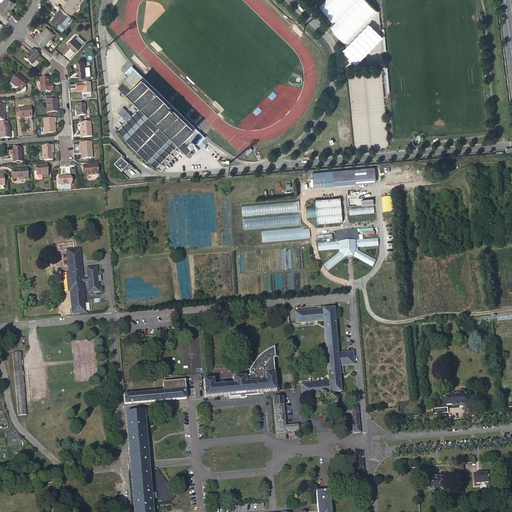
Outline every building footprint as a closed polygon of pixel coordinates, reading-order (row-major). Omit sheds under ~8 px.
[(3,0),(2,2),(0,4),(0,9),(6,15),(8,11),(14,3),(10,0),(3,0)] [(82,0),(69,0),(66,3),(62,7),(72,14),(75,10),(74,10),(82,0)] [(325,0),(319,6),(335,22),(356,0),(325,0)] [(356,0),(335,22),(330,28),(345,43),(377,11),(366,0),(356,0)] [(68,15),(60,8),(57,12),(58,12),(51,20),(59,26),(68,15)] [(34,39),(43,47),(54,34),(46,27),(42,32),(38,37),(36,36),(34,39)] [(85,42),(78,36),(76,38),(74,37),(67,44),(75,51),(85,42)] [(31,65),(39,55),(32,49),(24,59),(31,65)] [(78,77),(79,80),(91,79),(90,75),(85,76),(84,62),(77,63),(78,77)] [(128,75),(119,85),(141,107),(132,117),(131,115),(131,116),(126,120),(127,121),(118,131),(127,140),(127,141),(126,143),(143,160),(145,158),(146,159),(155,168),(179,144),(187,151),(196,142),(198,144),(203,139),(132,71),(129,68),(125,73),(128,75)] [(17,74),(10,82),(16,87),(17,86),(21,90),(28,83),(17,74)] [(48,78),(39,78),(40,92),(52,91),(51,85),(48,86),(48,78)] [(89,83),(80,84),(81,94),(90,94),(89,83)] [(53,100),(45,100),(47,113),(57,112),(56,103),(58,103),(57,99),(53,100)] [(85,104),(75,105),(76,116),(85,115),(85,104)] [(18,108),(18,109),(19,117),(19,118),(31,117),(30,107),(18,108)] [(126,120),(131,116),(122,108),(117,112),(126,120)] [(55,118),(43,119),(44,134),(55,133),(54,123),(56,122),(55,118)] [(7,122),(0,122),(0,138),(10,138),(9,127),(8,127),(7,122)] [(80,123),(81,128),(82,138),(91,137),(90,122),(80,123)] [(92,158),(91,142),(79,143),(79,147),(80,147),(81,159),(92,158)] [(52,153),(51,146),(42,147),(43,161),(52,160),(52,153)] [(21,149),(12,150),(13,163),(22,162),(21,149)] [(123,164),(113,165),(114,177),(124,177),(123,164)] [(47,165),(33,166),(33,171),(36,171),(36,176),(42,175),(42,177),(48,177),(47,165)] [(97,165),(84,166),(85,176),(98,175),(97,165)] [(13,179),(19,179),(23,178),(23,180),(28,179),(27,168),(12,170),(13,179)] [(377,181),(376,168),(313,173),(314,187),(377,181)] [(70,176),(58,177),(58,185),(71,185),(70,176)] [(343,221),(341,197),(316,199),(317,206),(318,217),(318,223),(343,221)] [(392,213),(392,198),(382,198),(382,213),(392,213)] [(297,200),(260,203),(260,215),(298,212),(297,200)] [(249,202),(238,202),(241,235),(252,234),(249,202)] [(318,217),(317,206),(306,207),(307,218),(318,217)] [(375,206),(349,208),(350,215),(375,213),(375,206)] [(298,214),(261,217),(262,228),(299,225),(298,214)] [(309,228),(262,232),(263,242),(310,239),(309,228)] [(379,246),(379,238),(359,240),(358,229),(350,230),(349,231),(346,231),(346,230),(337,231),(338,242),(318,243),(319,251),(339,249),(340,250),(340,251),(340,252),(324,264),(329,270),(346,257),(354,256),(373,267),(377,260),(359,250),(359,249),(359,247),(379,246)] [(97,267),(88,268),(89,279),(87,279),(85,279),(83,279),(80,249),(67,250),(69,272),(67,272),(69,291),(71,291),(73,313),(86,312),(83,282),(89,281),(90,292),(99,291),(97,267)] [(511,302),(505,252),(493,253),(500,303),(511,302)] [(337,346),(343,345),(342,336),(336,337),(334,308),(322,309),(295,311),(296,323),(301,322),(302,326),(311,325),(311,322),(324,321),(328,381),(301,383),(302,395),(322,393),(322,397),(339,395),(338,392),(341,392),(339,366),(342,366),(354,365),(353,351),(338,353),(337,346)] [(511,312),(496,314),(496,320),(511,318),(511,312)] [(491,315),(469,318),(470,322),(474,322),(474,326),(492,324),(492,321),(491,315)] [(250,370),(248,376),(245,376),(244,376),(233,377),(232,377),(232,378),(233,378),(233,384),(214,386),(213,380),(213,379),(212,379),(204,379),(203,379),(203,380),(204,380),(205,396),(205,397),(206,397),(206,396),(214,396),(215,396),(235,394),(266,391),(266,392),(267,391),(275,390),(275,391),(276,391),(276,390),(274,374),(275,374),(274,373),(273,359),(275,359),(274,347),(270,349),(268,350),(265,351),(263,353),(259,357),(256,360),(254,363),(252,366),(250,370)] [(22,352),(14,352),(19,415),(27,414),(22,352)] [(124,394),(125,403),(186,398),(185,382),(185,380),(167,382),(167,381),(163,382),(163,384),(164,391),(124,394)] [(453,405),(471,404),(470,393),(464,393),(464,391),(458,392),(458,393),(457,393),(457,394),(452,394),(452,396),(446,396),(447,405),(453,404),(453,405)] [(285,425),(283,397),(273,397),(276,433),(286,432),(286,430),(285,425)] [(360,433),(358,407),(344,407),(344,413),(351,412),(353,433),(360,433)] [(149,461),(145,410),(126,412),(130,463),(149,461)] [(364,486),(362,459),(355,460),(357,480),(355,481),(358,481),(358,486),(364,486)] [(149,461),(130,463),(130,466),(130,470),(149,468),(149,464),(149,461)] [(424,465),(416,466),(416,471),(416,475),(424,474),(424,465)] [(152,511),(149,468),(130,470),(133,511),(152,511)] [(489,472),(475,473),(476,483),(489,482),(489,477),(490,477),(490,476),(489,476),(489,472)] [(445,476),(430,477),(431,489),(446,488),(446,484),(446,481),(446,480),(445,481),(445,476)] [(331,511),(329,489),(316,490),(317,511),(331,511)]
